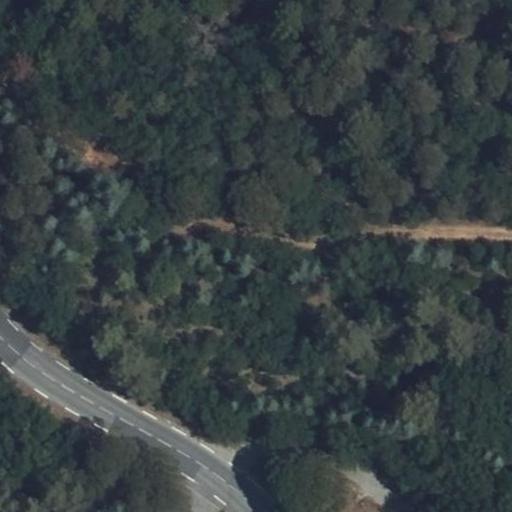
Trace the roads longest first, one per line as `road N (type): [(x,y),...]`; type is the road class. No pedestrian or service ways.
road 1 (track): [(0,83),(57,117),(193,231),(511,269)]
road 2 (secondary): [(0,337),(59,384),(209,470),(257,511)]
